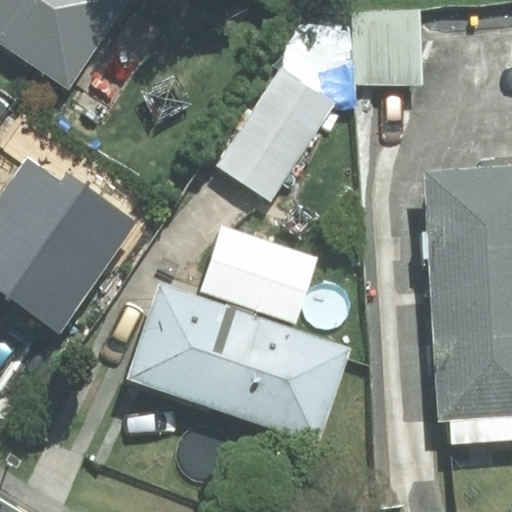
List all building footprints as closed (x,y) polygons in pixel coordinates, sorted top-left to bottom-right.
[(0,0),(0,39),(68,87),(128,0),(0,0)] [(420,10),(354,12),(356,85),(422,83),(420,10)] [(334,103),(281,69),(218,165),(270,200),(334,103)] [(142,237),(34,152),(0,195),(0,285),(64,336),(142,237)] [(511,167),(427,173),(434,291),(511,286),(511,167)] [(222,227),(201,291),(295,322),(316,258),(222,227)] [(318,442),(349,350),(160,286),(128,378),(318,442)] [(511,286),(434,291),(442,418),(451,417),(453,443),(511,439),(511,286)]
